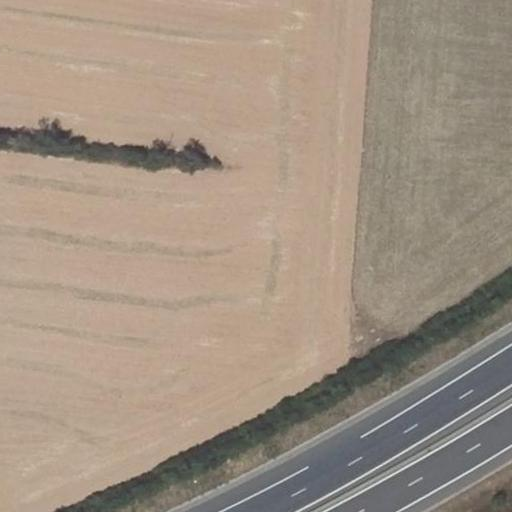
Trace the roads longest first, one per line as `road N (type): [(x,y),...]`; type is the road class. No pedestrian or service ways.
road 1 (trunk): [(511,363),(260,511)]
road 2 (trunk): [(361,511),(511,423)]
